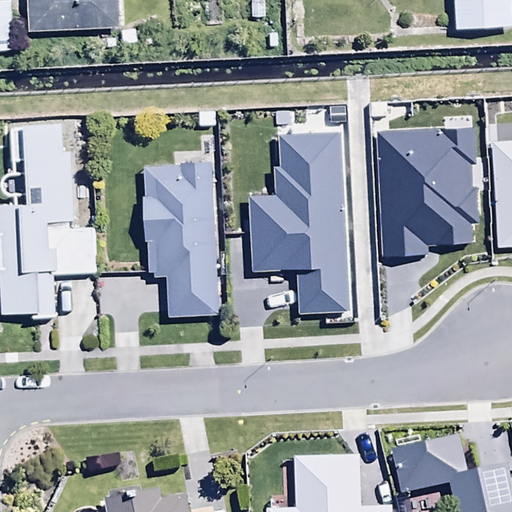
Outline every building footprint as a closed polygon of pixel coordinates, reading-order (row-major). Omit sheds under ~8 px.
[(0,0),(0,53),(12,53),(11,2),(4,2),(3,0),(0,0)] [(26,0),(27,33),(121,31),(120,0),(26,0)] [(511,14),(511,0),(454,0),(456,33),(511,29),(511,14)] [(0,282),(1,315),(35,314),(35,322),(54,321),(53,279),(96,278),(94,230),(75,230),(73,158),(63,158),(62,128),(12,129),(13,175),(26,175),(27,207),(0,208),(0,282)] [(174,169),(145,170),(146,198),(142,198),(143,243),(147,243),(148,277),(152,277),(153,281),(168,281),(169,319),(217,318),(213,157),(174,158),(174,169)] [(187,511),(184,496),(162,500),(160,490),(101,501),(103,511),(187,511)]
